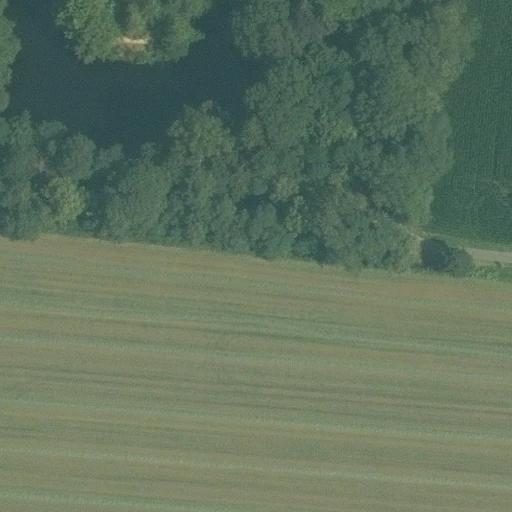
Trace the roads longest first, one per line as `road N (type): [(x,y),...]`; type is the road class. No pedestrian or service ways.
road 1 (track): [(0,172),(114,195),(175,192),(282,145),(366,45),(364,0)]
road 2 (track): [(294,0),(290,37),(331,164),(381,222),(444,250),(511,257)]
